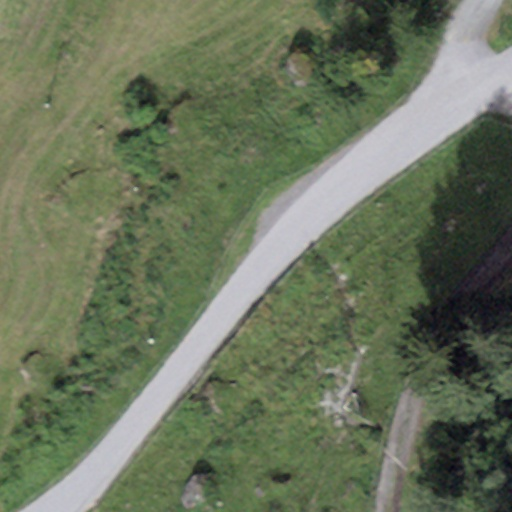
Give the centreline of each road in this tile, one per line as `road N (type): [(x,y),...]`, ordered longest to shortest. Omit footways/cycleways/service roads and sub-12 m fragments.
road 1 (tertiary): [(511,78),(430,122),(321,206),(215,325),(72,511)]
road 2 (track): [(386,511),(421,368),(450,311),(511,246)]
road 3 (track): [(430,122),(485,0)]
